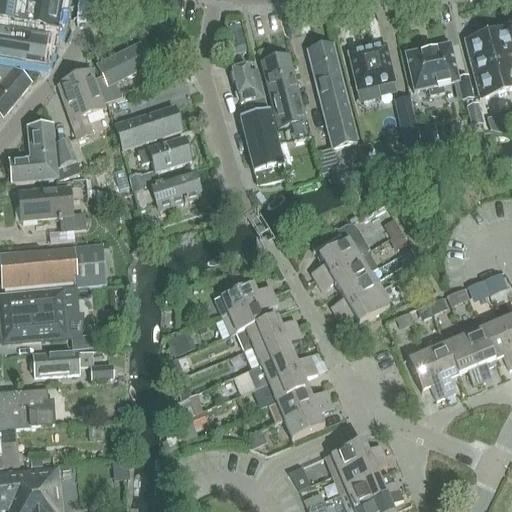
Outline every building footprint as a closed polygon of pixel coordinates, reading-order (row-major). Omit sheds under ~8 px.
[(0,0),(0,62),(44,69),(46,69),(50,43),(54,44),(56,44),(56,39),(57,32),(61,0),(0,0)] [(482,102),(511,92),(511,34),(511,31),(464,45),(482,102)] [(243,40),(230,44),(234,58),(247,54),(243,40)] [(97,69),(102,80),(94,84),(102,108),(114,103),(107,88),(150,67),(140,48),(97,69)] [(332,153),(358,146),(333,48),(306,55),(332,153)] [(453,87),(457,86),(456,81),(450,48),(405,58),(413,96),(428,93),(429,100),(444,97),(442,90),(453,87)] [(348,57),(360,106),(378,101),(375,90),(394,85),(385,49),(348,57)] [(289,59),(260,66),(277,133),(287,130),(292,147),(309,143),(289,59)] [(0,119),(2,121),(31,86),(14,72),(0,69),(0,119)] [(246,120),(267,115),(257,75),(249,77),(247,69),(231,73),(240,107),(243,107),(246,120)] [(102,108),(94,84),(90,74),(58,88),(79,143),(92,138),(86,121),(104,113),(102,108)] [(457,86),(453,87),(457,105),(465,103),(471,101),(473,101),(468,78),(456,81),(457,86)] [(471,101),(465,103),(466,110),(472,136),(472,137),(483,135),(481,129),(483,128),(478,107),(473,108),(471,101)] [(404,137),(417,134),(411,104),(398,107),(404,137)] [(124,152),(127,151),(182,135),(174,110),(116,127),(124,152)] [(285,181),(275,138),(269,114),(267,115),(246,120),(240,121),(256,188),(285,181)] [(11,187),(57,183),(51,128),(27,130),(30,161),(8,164),(11,187)] [(434,128),(417,132),(420,144),(437,140),(434,128)] [(154,176),(191,166),(183,140),(146,151),(147,153),(138,156),(142,169),(151,166),(154,176)] [(77,167),(75,161),(69,145),(56,149),(59,185),(73,180),(73,179),(80,176),(77,166),(77,167)] [(157,213),(171,209),(201,200),(193,174),(150,187),(151,193),(144,195),(134,198),(139,214),(147,212),(144,203),(153,200),(157,213)] [(134,197),(144,195),(140,178),(130,180),(134,197)] [(71,219),(69,191),(18,196),(20,225),(60,221),(61,235),(85,233),(83,218),(71,219)] [(393,224),(383,229),(391,241),(400,236),(393,224)] [(364,258),(367,256),(368,255),(356,234),(354,231),(350,230),(346,230),(338,235),(334,233),(333,237),(319,246),(316,245),(315,248),(311,250),(313,254),(313,257),(316,257),(318,261),(323,269),(310,277),(316,286),(362,258),(363,257),(364,258)] [(391,241),(389,242),(395,253),(406,246),(400,236),(391,241)] [(62,294),(62,296),(75,295),(75,293),(105,289),(102,250),(0,258),(0,259),(3,292),(4,292),(5,299),(62,294)] [(338,295),(372,275),(377,272),(367,256),(364,258),(363,257),(362,258),(316,286),(321,294),(333,287),(338,295)] [(415,260),(400,268),(406,278),(421,270),(415,260)] [(240,272),(227,278),(233,291),(246,285),(240,272)] [(336,319),(382,292),(372,275),(338,295),(343,303),(330,311),(336,319)] [(496,280),(482,286),(488,299),(502,293),(496,280)] [(471,290),(467,292),(473,305),(488,299),(482,286),(471,290)] [(220,301),(212,304),(220,322),(273,299),(270,291),(256,297),(252,287),(220,301)] [(382,292),(336,319),(341,328),(353,320),(358,330),(392,310),(382,292)] [(0,347),(66,342),(62,296),(62,294),(5,299),(0,299),(0,347)] [(464,294),(447,300),(451,310),(468,303),(464,294)] [(273,299),(220,322),(228,341),(236,338),(245,334),(268,324),(264,315),(278,309),(273,299)] [(442,302),(428,308),(432,318),(446,312),(442,302)] [(426,309),(416,313),(420,323),(430,319),(426,309)] [(408,317),(395,322),(399,332),(413,327),(408,317)] [(511,319),(499,325),(511,356),(511,319)] [(245,334),(236,338),(244,356),(298,333),(294,323),(281,329),(277,320),(268,324),(245,334)] [(509,374),(511,372),(511,356),(499,325),(481,332),(494,364),(503,361),(509,374)] [(463,340),(482,386),(491,382),(485,368),(494,364),(481,332),(480,333),(477,326),(459,334),(462,341),(463,340)] [(298,333),(244,356),(252,374),(292,357),(288,347),(302,342),(298,333)] [(176,335),(168,338),(171,345),(178,341),(176,335)] [(178,341),(171,345),(178,361),(195,353),(188,337),(178,341)] [(472,389),(482,386),(463,340),(462,341),(444,348),(458,380),(467,376),(472,389)] [(98,341),(72,343),(73,356),(77,355),(99,354),(98,341)] [(449,383),(458,380),(444,348),(426,355),(445,401),(455,397),(449,383)] [(34,381),(79,378),(77,355),(73,356),(32,359),(34,381)] [(436,405),(445,401),(426,355),(407,363),(421,395),(430,391),(436,405)] [(252,374),(247,377),(254,394),(268,388),(314,369),(310,359),(296,365),(292,357),(252,374)] [(168,366),(171,375),(180,371),(176,363),(168,366)] [(314,369),(268,388),(277,408),(308,395),(304,384),(317,378),(314,369)] [(112,371),(90,373),(91,384),(113,383),(112,371)] [(188,390),(177,395),(181,404),(192,399),(188,390)] [(178,413),(207,401),(204,394),(192,399),(181,404),(175,407),(178,413)] [(308,395),(277,408),(270,411),(277,427),(329,405),(325,396),(312,402),(309,394),(308,395)] [(46,405),(46,395),(18,397),(0,397),(0,435),(30,434),(30,431),(54,429),(52,404),(46,405)] [(329,405),(284,425),(291,443),(323,429),(319,420),(333,414),(329,405)] [(203,416),(191,421),(195,429),(207,424),(203,416)] [(258,438),(247,443),(252,454),(263,449),(258,438)] [(331,480),(383,458),(380,449),(366,455),(362,445),(324,462),(331,480)] [(41,460),(30,462),(30,458),(10,460),(12,471),(42,468),(41,460)] [(339,499),(378,482),(374,473),(387,467),(383,458),(331,480),(339,499)] [(61,511),(58,470),(0,476),(0,511),(9,511),(8,511),(61,511)] [(300,470),(286,477),(297,494),(308,489),(300,470)] [(344,511),(357,511),(399,494),(395,485),(389,488),(385,479),(378,482),(339,499),(344,511)] [(390,511),(389,509),(403,504),(399,494),(357,511),(390,511)] [(320,498),(304,505),(307,511),(323,505),(320,498)]
